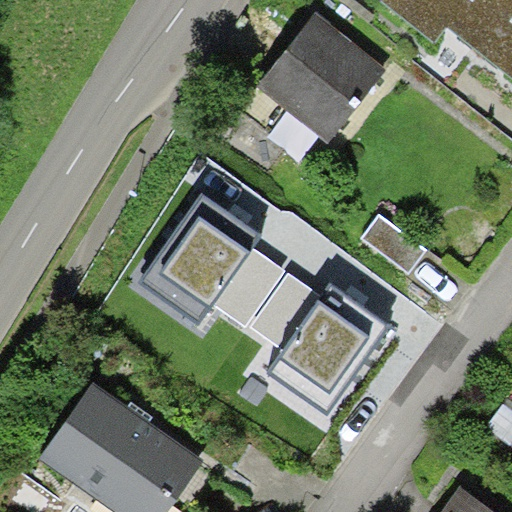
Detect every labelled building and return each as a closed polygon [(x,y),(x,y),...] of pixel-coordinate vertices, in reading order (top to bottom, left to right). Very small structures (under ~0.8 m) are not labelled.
[(511,0),(380,0),(381,0),(433,41),(447,26),(511,75),(511,0)] [(388,69),(317,14),(259,89),(329,144),(363,100),(388,69)] [(235,218),(203,196),(140,283),(199,321),(212,303),(252,247),(261,236),(235,218)] [(380,213),(363,235),(410,272),(427,249),(380,213)] [(285,271),(252,247),(212,303),(246,327),(285,271)] [(321,296),(289,273),(251,327),(283,350),(321,296)] [(353,302),(330,285),(321,296),(283,350),(267,371),(325,413),(387,327),(353,302)] [(128,406),(93,382),(40,457),(117,511),(167,511),(204,460),(149,421),(138,413),(128,406)] [(132,401),(128,406),(138,413),(149,421),(152,416),(132,401)] [(496,511),(460,486),(441,511),(496,511)]
